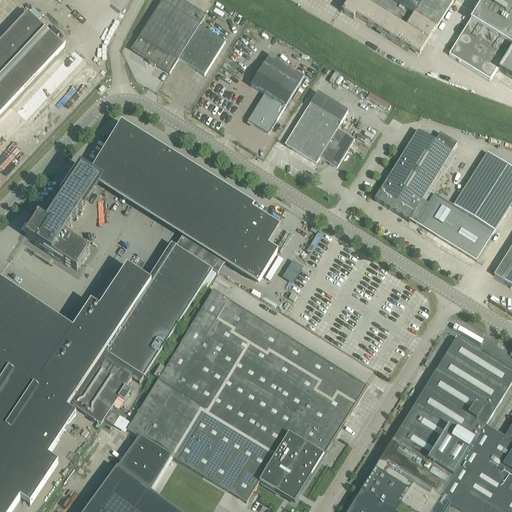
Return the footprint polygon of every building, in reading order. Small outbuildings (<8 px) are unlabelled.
[(199,27),(205,17),(178,0),(164,0),(132,51),(150,62),(149,64),(155,68),(156,66),(169,75),(178,61),(199,27)] [(395,0),(349,0),(341,13),(353,20),(355,17),(377,30),(395,0)] [(395,0),(377,30),(419,56),(454,0),(395,0)] [(511,0),(483,0),(449,56),(490,81),(496,70),(511,80),(511,0)] [(27,14),(0,42),(0,115),(64,48),(27,14)] [(246,24),(227,55),(238,61),(257,30),(246,24)] [(225,44),(199,27),(178,61),(204,77),(225,44)] [(304,78),(270,56),(251,87),(264,96),(248,123),(268,136),(304,78)] [(319,159),(336,170),(354,141),(337,130),(348,113),(317,94),(285,146),(316,165),(319,159)] [(259,283),(276,257),(266,251),(280,229),(119,127),(88,176),(100,183),(151,216),(184,236),(176,249),(171,246),(157,267),(148,281),(127,268),(99,309),(91,304),(68,337),(0,291),(0,511),(11,511),(19,500),(30,507),(58,465),(48,458),(76,416),(67,410),(70,406),(72,407),(100,426),(118,399),(124,403),(131,393),(125,389),(131,379),(140,385),(198,294),(201,296),(206,288),(207,289),(216,275),(217,276),(226,262),(259,283)] [(417,132),(392,173),(374,202),(408,223),(410,221),(409,220),(422,201),(457,145),(439,134),(434,143),(417,132)] [(511,169),(487,154),(451,211),(452,211),(460,217),(467,221),(476,226),(484,232),(496,239),(498,235),(494,232),(511,204),(511,169)] [(100,183),(88,176),(81,171),(46,223),(39,218),(25,238),(76,272),(90,252),(65,236),(100,183)] [(416,225),(413,229),(433,241),(452,211),(451,211),(436,201),(432,207),(422,201),(409,220),(410,221),(416,225)] [(444,242),(460,217),(452,211),(433,241),(442,246),(444,242)] [(460,217),(444,242),(442,246),(448,250),(451,247),(467,221),(460,217)] [(457,256),(459,252),(476,226),(467,221),(451,247),(448,250),(457,256)] [(465,261),(468,257),(484,232),(476,226),(459,252),(457,256),(465,261)] [(484,232),(468,257),(465,261),(477,268),(496,239),(484,232)] [(511,248),(494,276),(504,283),(511,288),(511,248)] [(139,439),(111,477),(85,511),(175,511),(150,493),(174,461),(246,504),(259,484),(284,499),(294,506),(367,388),(212,292),(165,369),(160,366),(153,377),(159,380),(127,432),(139,439)] [(297,297),(292,294),(288,300),(293,303),(297,297)] [(511,373),(456,339),(366,484),(360,495),(386,511),(446,511),(450,506),(448,505),(494,432),(485,427),(511,384),(511,373)] [(119,419),(110,413),(105,422),(113,427),(119,419)] [(511,511),(511,426),(504,439),(494,432),(448,505),(450,506),(459,511),(511,511)] [(386,511),(360,495),(349,511),(386,511)]
